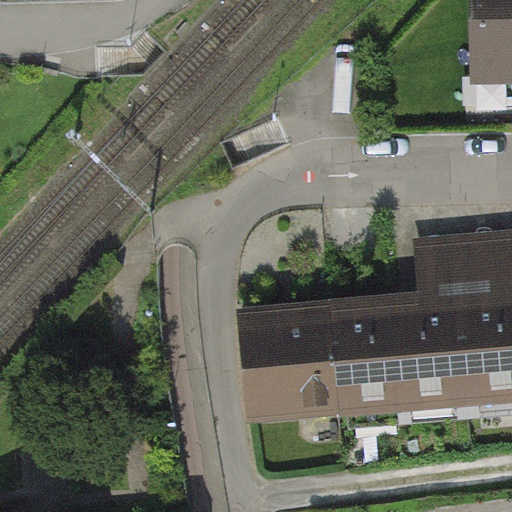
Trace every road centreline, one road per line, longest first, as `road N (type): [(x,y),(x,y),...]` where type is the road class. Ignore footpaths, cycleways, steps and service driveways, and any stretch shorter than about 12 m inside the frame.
road 1 (residential): [(244,511),(228,425),(215,250),(231,218),(259,189),(374,173),(511,170)]
road 2 (residential): [(0,32),(145,12),(158,0)]
